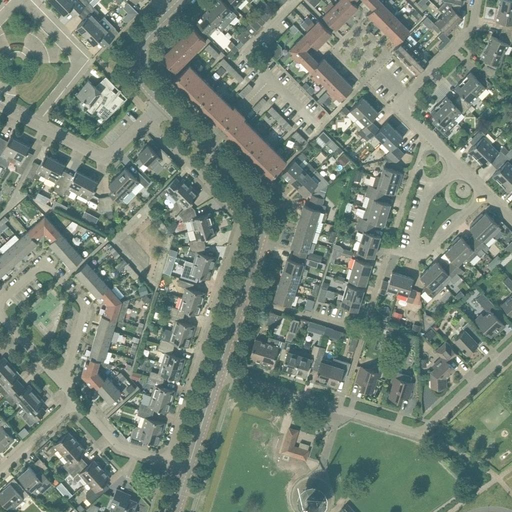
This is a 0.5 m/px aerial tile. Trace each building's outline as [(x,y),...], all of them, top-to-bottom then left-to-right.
[(61,0),(56,6),(64,14),(67,11),(68,11),(74,18),(80,12),(90,2),(91,0),(61,0)] [(221,0),(217,0),(212,6),(229,23),(237,15),(221,0)] [(243,0),(231,0),(232,0),(229,3),(235,8),(243,0)] [(276,5),(272,10),(275,13),(284,3),(280,0),(271,0),(272,0),(276,5)] [(358,7),(353,2),(350,0),(339,0),(338,2),(351,15),(358,7)] [(363,0),(373,9),(380,1),(379,0),(363,0)] [(419,0),(417,3),(416,1),(414,3),(422,12),(428,6),(425,3),(427,0),(419,0)] [(511,0),(499,0),(498,9),(511,11),(511,0)] [(368,14),(375,21),(391,6),(387,2),(384,5),(380,1),(373,9),(368,14)] [(438,9),(443,14),(455,26),(463,18),(460,16),(462,4),(443,1),(444,1),(443,3),(438,9)] [(77,27),(85,36),(100,22),(94,16),(99,12),(90,2),(80,12),(86,18),(77,27)] [(343,22),(351,15),(338,2),(334,5),(331,2),(328,6),(343,22)] [(212,6),(204,14),(217,26),(221,31),(229,23),(212,6)] [(336,29),(343,22),(328,6),(324,10),(327,13),(323,16),(336,29)] [(375,21),(382,29),(395,16),(391,12),(394,9),(391,6),(375,21)] [(508,23),(506,30),(511,31),(511,11),(498,9),(496,21),(508,23)] [(263,10),(259,15),(266,22),(270,17),(275,13),(272,10),(267,14),(263,10)] [(217,26),(204,14),(196,22),(209,34),(217,26)] [(455,26),(443,14),(436,22),(447,34),(455,26)] [(254,18),(249,23),(250,24),(257,31),(262,26),(266,22),(259,15),(255,19),(254,18)] [(382,29),(389,36),(405,20),(401,17),(398,20),(395,16),(382,29)] [(426,22),(432,27),(435,24),(427,16),(422,21),(424,23),(426,22)] [(100,22),(85,36),(94,44),(97,41),(103,48),(110,42),(119,33),(115,29),(116,28),(105,17),(100,22)] [(308,17),(304,21),(324,41),(332,33),(319,21),(315,25),(308,17)] [(405,20),(389,36),(397,43),(409,31),(406,27),(409,24),(405,20)] [(304,36),(312,43),(317,48),(324,41),(304,21),(300,24),(308,32),(304,36)] [(250,24),(241,33),(248,40),(257,31),(250,24)] [(435,24),(432,27),(438,33),(441,30),(435,24)] [(192,27),(177,43),(191,56),(206,41),(192,27)] [(491,36),(486,47),(503,54),(508,44),(510,45),(511,40),(511,31),(506,30),(502,30),(498,39),(491,36)] [(438,47),(441,50),(450,40),(443,32),(438,36),(443,41),(438,47)] [(240,41),(236,46),(239,49),(248,40),(241,33),(236,37),(240,41)] [(294,60),(305,50),(312,43),(304,36),(290,50),(294,53),(291,56),(294,60)] [(393,50),(401,58),(413,46),(405,38),(393,50)] [(239,49),(236,46),(232,42),(228,46),(232,50),(227,55),(230,58),(239,49)] [(191,56),(177,43),(162,58),(175,72),(191,56)] [(205,48),(215,58),(220,54),(209,44),(205,48)] [(276,44),(269,51),(276,58),(279,54),(279,47),(276,44)] [(401,58),(409,66),(420,54),(413,46),(401,58)] [(503,54),(486,47),(481,57),(488,60),(486,64),(481,68),(490,78),(495,74),(503,54)] [(301,61),(311,71),(318,63),(305,50),(294,60),(298,64),(301,61)] [(420,54),(409,66),(416,74),(428,62),(420,54)] [(219,62),(230,73),(234,68),(223,58),(219,62)] [(311,77),(315,81),(331,65),(323,58),(318,63),(311,71),(314,74),(311,77)] [(214,89),(189,64),(175,79),(180,84),(179,85),(193,99),(194,98),(199,103),(214,89)] [(321,82),(325,85),(338,73),(331,65),(315,81),(318,85),(321,82)] [(234,68),(230,73),(240,83),(244,79),(234,68)] [(471,72),(463,80),(478,95),(485,88),(487,90),(492,85),(483,76),(479,80),(471,72)] [(326,92),(329,96),(345,80),(338,73),(325,85),(329,89),(326,92)] [(88,81),(77,95),(83,100),(82,102),(83,103),(84,101),(89,105),(85,111),(91,115),(95,110),(106,119),(125,101),(112,90),(115,86),(106,76),(103,80),(104,81),(98,88),(88,81)] [(345,80),(329,96),(333,99),(336,96),(340,100),(352,87),(345,80)] [(463,96),(459,100),(467,109),(472,105),(470,103),(478,95),(463,80),(455,88),(463,96)] [(239,94),(243,98),(253,88),(249,84),(239,94)] [(311,86),(307,90),(312,95),(316,91),(311,86)] [(216,123),(222,129),(240,111),(234,106),(232,107),(225,100),(214,89),(199,103),(204,108),(203,109),(217,123),(216,123)] [(253,108),(257,112),(267,102),(263,97),(253,108)] [(350,110),(358,118),(371,105),(363,97),(350,110)] [(446,97),(438,105),(453,119),(461,112),(463,114),(467,109),(459,100),(454,105),(446,97)] [(359,133),(363,137),(375,125),(371,121),(379,113),(371,105),(358,118),(366,126),(359,133)] [(438,105),(431,112),(439,120),(434,125),(447,137),(452,132),(450,130),(457,123),(453,119),(438,105)] [(268,111),(278,121),(282,117),(272,106),(268,111)] [(243,147),(248,151),(262,137),(243,118),(245,116),(240,111),(222,129),(227,134),(228,134),(242,148),(243,147)] [(483,112),(477,118),(483,124),(488,118),(483,112)] [(282,117),(278,121),(288,131),(292,127),(282,117)] [(375,134),(383,142),(395,130),(387,122),(379,130),(375,125),(363,137),(367,141),(370,138),(371,139),(375,134)] [(403,137),(395,130),(383,142),(391,150),(383,157),(388,161),(400,150),(395,145),(403,137)] [(468,151),(476,159),(491,144),(483,137),(485,135),(481,130),(472,139),(476,143),(468,151)] [(292,135),(303,145),(307,141),(296,131),(292,135)] [(326,143),(326,144),(331,139),(323,131),(315,139),(322,147),(326,143)] [(0,145),(0,162),(7,166),(11,160),(20,142),(10,136),(4,148),(0,145)] [(287,161),(262,137),(248,151),(252,156),(251,157),(266,172),(267,171),(272,176),(287,161)] [(335,150),(339,147),(331,139),(326,144),(334,151),(335,150)] [(20,142),(11,160),(16,163),(15,170),(22,174),(29,161),(24,158),(30,147),(20,142)] [(492,159),(496,163),(508,151),(504,146),(498,152),(491,144),(476,159),(484,167),(492,159)] [(138,155),(145,162),(152,169),(158,163),(162,167),(166,163),(168,165),(173,160),(163,150),(158,155),(148,145),(138,155)] [(400,150),(388,161),(391,165),(394,162),(395,163),(404,154),(400,150)] [(492,176),(500,184),(511,171),(511,165),(508,161),(510,159),(505,155),(509,151),(508,151),(496,163),(500,168),(492,176)] [(284,175),(290,180),(302,168),(299,164),(307,156),(302,152),(283,172),(285,174),(284,175)] [(41,175),(46,177),(55,160),(45,154),(38,167),(33,165),(27,177),(32,180),(34,178),(36,179),(40,178),(41,175)] [(338,160),(343,166),(350,159),(344,154),(338,160)] [(52,190),(58,193),(64,181),(58,178),(65,165),(55,160),(46,177),(56,182),(52,190)] [(302,168),(290,180),(298,188),(310,175),(316,169),(308,162),(303,168),(302,168)] [(383,166),(380,177),(397,182),(400,172),(383,166)] [(125,168),(117,176),(131,190),(140,182),(145,188),(150,183),(140,174),(136,178),(125,168)] [(310,175),(298,188),(305,196),(312,189),(315,192),(330,183),(316,169),(310,175)] [(356,170),(353,179),(359,181),(362,172),(356,170)] [(64,181),(58,193),(63,196),(65,193),(70,195),(72,191),(77,193),(86,176),(76,171),(69,184),(64,181)] [(511,171),(500,184),(508,191),(511,187),(511,171)] [(86,176),(77,193),(89,200),(98,182),(86,176)] [(113,189),(108,194),(111,196),(115,201),(118,204),(123,199),(131,190),(117,176),(108,185),(113,189)] [(369,185),(367,191),(381,195),(383,190),(394,193),(397,182),(380,177),(376,176),(372,186),(369,185)] [(169,193),(177,201),(191,186),(183,179),(173,189),(169,184),(155,198),(158,201),(162,198),(163,199),(169,193)] [(178,220),(182,217),(195,210),(189,204),(199,194),(191,186),(177,201),(184,208),(178,214),(179,214),(175,218),(178,220)] [(369,197),(366,208),(387,214),(390,204),(380,200),(381,195),(367,191),(365,196),(369,197)] [(303,208),(300,215),(317,221),(317,220),(325,223),(328,213),(324,211),(326,206),(322,205),(324,198),(312,195),(308,206),(304,205),(304,208),(303,208)] [(111,196),(105,197),(107,216),(107,219),(112,218),(112,215),(113,215),(112,205),(115,201),(111,196)] [(100,217),(107,216),(105,197),(99,198),(100,217)] [(359,217),(357,223),(372,227),(373,222),(384,225),(387,214),(366,208),(362,218),(359,217)] [(191,219),(194,229),(214,224),(210,213),(197,217),(195,210),(182,217),(183,222),(191,219)] [(486,213),(478,220),(493,236),(501,229),(498,225),(486,213)] [(16,219),(28,232),(36,241),(44,233),(46,217),(45,216),(33,227),(22,214),(16,219)] [(300,215),(297,226),(314,231),(317,221),(300,215)] [(61,233),(46,217),(44,233),(51,242),(61,233)] [(477,236),(473,240),(485,253),(489,248),(485,244),(493,236),(478,220),(469,228),(477,236)] [(364,231),(360,241),(377,246),(380,236),(370,232),(372,227),(357,223),(355,228),(360,230),(364,231)] [(189,242),(190,246),(205,246),(203,239),(217,235),(214,224),(194,229),(198,239),(189,242)] [(297,226),(294,236),(310,241),(314,231),(297,226)] [(19,239),(30,250),(38,243),(36,241),(27,232),(20,238),(19,239)] [(68,242),(61,233),(51,242),(49,244),(57,252),(68,242)] [(8,241),(7,241),(11,246),(21,258),(30,250),(19,239),(15,234),(8,241)] [(295,248),(293,254),(305,258),(310,241),(294,236),(291,244),(292,244),(291,247),(295,248)] [(451,243),(453,245),(469,261),(477,254),(480,257),(485,253),(473,240),(469,245),(461,237),(460,238),(458,236),(451,243)] [(7,241),(0,247),(0,249),(3,254),(3,253),(13,265),(21,258),(11,246),(7,241)] [(377,246),(360,241),(357,252),(355,251),(353,255),(368,260),(369,256),(374,257),(377,246)] [(75,250),(68,242),(57,252),(64,260),(75,250)] [(452,260),(448,265),(458,274),(462,270),(457,265),(465,257),(453,245),(445,253),(452,260)] [(195,257),(193,263),(213,269),(216,258),(203,254),(205,246),(190,246),(188,255),(195,257)] [(83,258),(75,250),(64,260),(71,268),(83,258)] [(309,252),(307,258),(318,262),(320,262),(322,256),(309,252)] [(3,254),(0,256),(0,265),(5,272),(13,265),(3,253),(3,254)] [(284,269),(300,274),(306,276),(308,270),(304,269),(306,265),(303,264),(305,258),(293,254),(292,260),(288,258),(287,261),(286,261),(284,269)] [(486,266),(491,271),(502,260),(498,255),(486,266)] [(355,258),(352,269),(369,274),(371,266),(370,266),(371,263),(355,258)] [(183,271),(181,277),(185,278),(195,281),(196,275),(210,280),(213,269),(193,263),(186,260),(183,271)] [(436,261),(428,269),(440,282),(440,281),(445,286),(451,281),(454,284),(460,277),(461,277),(458,274),(448,265),(444,269),(436,261)] [(75,273),(83,281),(94,271),(87,263),(75,273)] [(284,269),(280,279),(297,284),(300,274),(284,269)] [(369,274),(352,269),(348,280),(364,284),(365,281),(366,282),(369,274)] [(440,282),(428,269),(420,277),(428,285),(423,289),(433,298),(445,286),(440,281),(440,282)] [(83,281),(90,289),(102,279),(94,271),(83,281)] [(134,272),(130,275),(134,280),(139,276),(134,272)] [(387,289),(397,292),(403,275),(392,272),(389,282),(383,281),(379,293),(385,295),(387,289)] [(403,275),(397,292),(402,293),(400,298),(401,300),(412,303),(416,291),(410,289),(413,278),(403,275)] [(503,282),(511,291),(511,280),(508,277),(503,282)] [(97,297),(99,296),(109,287),(102,279),(90,289),(97,297)] [(186,288),(182,298),(202,304),(205,294),(192,289),(194,284),(180,279),(178,285),(186,288)] [(280,279),(277,289),(294,295),(297,284),(280,279)] [(347,284),(344,295),(360,300),(363,292),(362,292),(363,289),(347,284)] [(99,296),(107,305),(122,301),(109,287),(99,296)] [(327,290),(321,288),(317,301),(324,303),(328,290),(327,290)] [(294,295),(277,289),(275,297),(276,297),(275,300),(291,305),(294,295)] [(476,299),(488,312),(477,323),(490,337),(504,324),(491,310),(495,306),(483,293),(476,299)] [(146,295),(142,300),(146,304),(151,299),(146,295)] [(360,300),(344,295),(342,301),(338,300),(336,306),(340,308),(341,306),(356,311),(357,308),(358,308),(360,300)] [(511,295),(502,305),(505,309),(511,315),(511,295)] [(171,306),(170,312),(183,316),(185,311),(199,315),(202,304),(182,298),(179,309),(171,306)] [(107,305),(103,316),(116,320),(123,322),(130,299),(122,301),(107,305)] [(304,309),(311,312),(315,301),(307,299),(304,309)] [(175,320),(172,331),(192,337),(195,326),(182,322),(183,316),(170,312),(168,318),(175,320)] [(266,325),(272,327),(276,314),(270,312),(266,325)] [(276,314),(272,327),(278,328),(282,316),(276,314)] [(102,315),(98,326),(113,330),(116,320),(103,316),(102,315)] [(292,319),(288,331),(295,333),(299,321),(292,319)] [(465,330),(455,340),(463,348),(462,349),(464,351),(465,350),(468,353),(477,344),(479,345),(485,339),(468,321),(462,327),(465,330)] [(98,326),(95,336),(110,341),(116,343),(119,333),(113,331),(113,330),(98,326)] [(300,351),(294,372),(305,375),(309,364),(314,365),(319,347),(325,327),(321,326),(319,334),(321,334),(317,346),(314,345),(311,355),(300,351)] [(431,328),(424,334),(430,340),(436,334),(431,328)] [(161,339),(159,344),(173,349),(175,343),(188,347),(192,337),(172,331),(169,341),(161,339)] [(95,336),(92,346),(107,351),(110,341),(95,336)] [(278,347),(283,348),(285,342),(269,337),(267,343),(261,362),(272,365),(278,347)] [(348,349),(354,351),(358,339),(352,338),(348,349)] [(249,358),(261,362),(267,343),(255,339),(249,358)] [(285,342),(283,348),(281,355),(286,356),(282,368),(294,372),(300,351),(289,348),(291,342),(285,341),(285,342)] [(431,372),(431,376),(431,386),(446,386),(445,378),(454,369),(448,362),(457,354),(446,343),(437,351),(442,357),(433,366),(435,368),(431,372)] [(165,353),(162,363),(182,369),(185,359),(172,354),(173,349),(159,344),(158,350),(165,353)] [(92,346),(89,357),(100,360),(104,361),(107,351),(92,346)] [(315,378),(326,382),(333,361),(322,358),(325,348),(319,347),(314,365),(319,367),(315,378)] [(82,374),(97,371),(100,360),(89,357),(87,356),(82,374)] [(0,377),(12,366),(4,357),(0,360),(0,377)] [(333,361),(326,382),(338,386),(341,374),(346,375),(350,363),(345,361),(341,360),(334,358),(333,361)] [(151,371),(149,377),(163,381),(165,376),(178,380),(182,369),(162,363),(159,373),(151,371)] [(360,388),(373,392),(377,378),(379,379),(383,367),(374,365),(372,370),(360,367),(356,382),(362,384),(360,388)] [(0,387),(0,391),(5,397),(15,389),(11,384),(20,375),(12,366),(0,377),(0,382),(2,385),(0,387)] [(104,380),(97,371),(82,374),(94,388),(96,387),(104,380)] [(395,371),(391,383),(393,383),(389,397),(401,401),(403,396),(409,398),(414,383),(410,382),(412,376),(395,371)] [(96,387),(103,395),(114,385),(107,377),(104,380),(96,387)] [(155,385),(152,395),(171,402),(175,391),(161,387),(163,381),(149,377),(147,383),(155,385)] [(17,401),(22,407),(37,393),(29,385),(19,393),(15,389),(5,397),(12,405),(17,401)] [(114,385),(103,395),(110,403),(122,393),(114,385)] [(131,385),(126,389),(130,394),(136,389),(131,385)] [(37,393),(22,407),(27,413),(22,417),(30,425),(45,412),(41,406),(45,403),(37,393)] [(141,404),(139,409),(153,414),(155,408),(168,412),(171,402),(152,395),(149,406),(141,404)] [(145,417),(142,428),(161,434),(165,423),(151,419),(153,414),(139,409),(137,415),(145,417)] [(0,450),(0,451),(10,442),(11,443),(14,440),(10,435),(14,431),(8,424),(0,415),(0,450)] [(161,434),(142,428),(138,438),(131,436),(129,442),(143,446),(145,441),(158,445),(161,434)] [(282,452),(296,456),(305,460),(308,451),(298,448),(297,450),(292,449),(297,431),(289,428),(286,438),(282,452)] [(24,429),(18,435),(22,440),(29,434),(24,429)] [(58,449),(63,455),(78,442),(69,432),(55,445),(54,444),(46,451),(51,456),(58,449)] [(63,465),(70,473),(80,465),(76,460),(86,451),(78,442),(63,455),(68,461),(63,465)] [(39,459),(35,463),(41,470),(43,473),(48,468),(46,466),(39,459)] [(82,477),(88,482),(102,469),(94,460),(84,469),(80,465),(70,473),(77,481),(82,477)] [(53,483),(41,470),(36,475),(29,467),(19,476),(32,490),(37,486),(42,492),(53,483)] [(102,469),(88,482),(93,488),(86,494),(86,498),(91,504),(104,492),(100,487),(110,478),(102,469)] [(0,492),(0,499),(7,507),(12,503),(15,507),(24,499),(24,498),(28,494),(16,481),(12,485),(10,484),(0,492)] [(113,510),(112,511),(136,511),(137,511),(134,509),(137,502),(122,495),(123,492),(116,489),(113,498),(112,500),(118,503),(115,511),(113,510)] [(303,497),(303,499),(303,501),(304,503),(305,504),(306,506),(308,507),(310,508),(312,508),(314,508),(316,507),(317,506),(319,505),(320,504),(321,502),(322,500),(322,498),(321,496),(321,494),(320,493),(318,491),(317,490),(315,489),(313,489),(311,489),(309,490),(307,490),(305,492),(304,493),(303,495),(303,497)]
